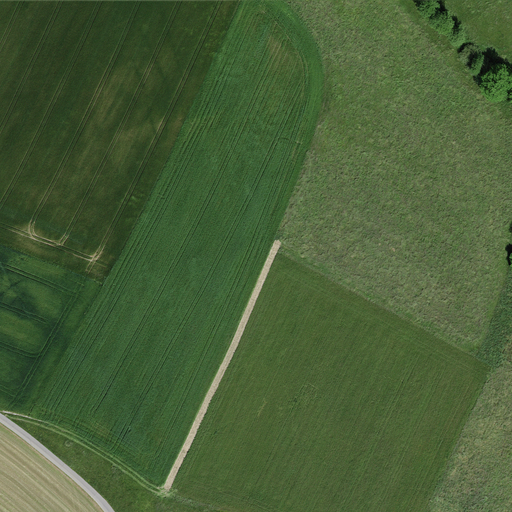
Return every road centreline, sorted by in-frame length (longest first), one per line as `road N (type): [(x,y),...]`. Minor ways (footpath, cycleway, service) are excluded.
road 1 (track): [(0,415),(41,422),(90,445),(163,494),(245,318)]
road 2 (unclassified): [(0,417),(108,511)]
